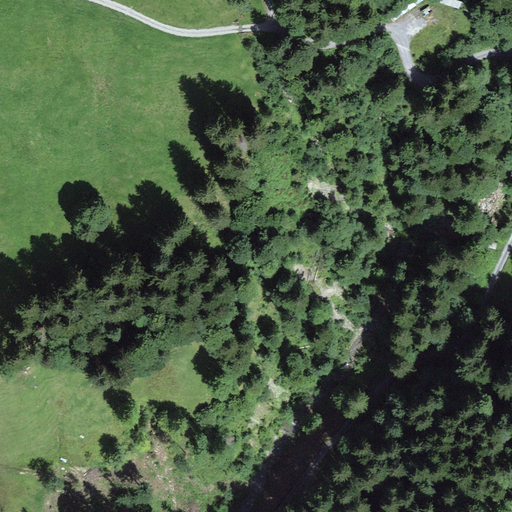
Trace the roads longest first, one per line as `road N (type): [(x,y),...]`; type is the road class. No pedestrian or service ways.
road 1 (track): [(511,243),(472,327),(342,420),(268,511)]
road 2 (track): [(511,55),(494,54),(421,85),(381,26),(307,45),(284,28)]
road 3 (track): [(96,0),(188,35),(284,28)]
